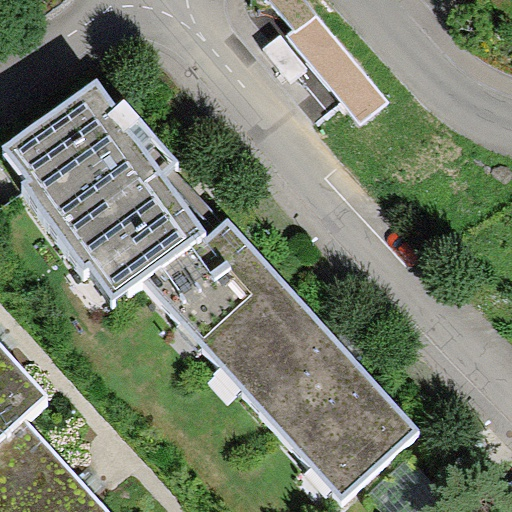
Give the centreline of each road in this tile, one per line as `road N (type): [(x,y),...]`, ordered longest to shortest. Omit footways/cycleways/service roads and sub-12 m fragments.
road 1 (unclassified): [(168,0),(511,395)]
road 2 (residential): [(511,114),(484,107),(372,0)]
road 3 (residential): [(0,86),(122,0)]
